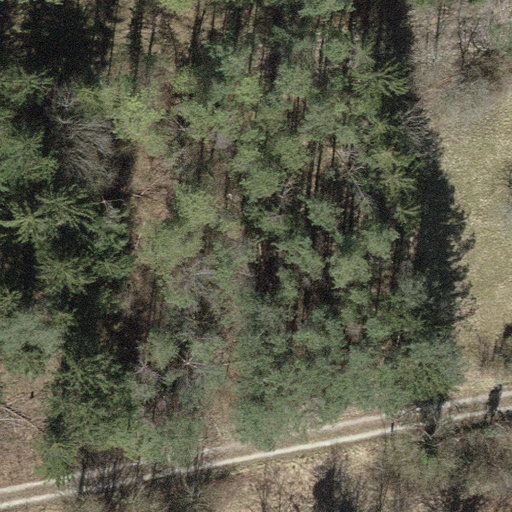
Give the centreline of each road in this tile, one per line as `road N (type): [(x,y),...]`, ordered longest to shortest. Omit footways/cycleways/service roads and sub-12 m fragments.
road 1 (track): [(0,499),(511,402)]
road 2 (track): [(0,71),(511,34)]
